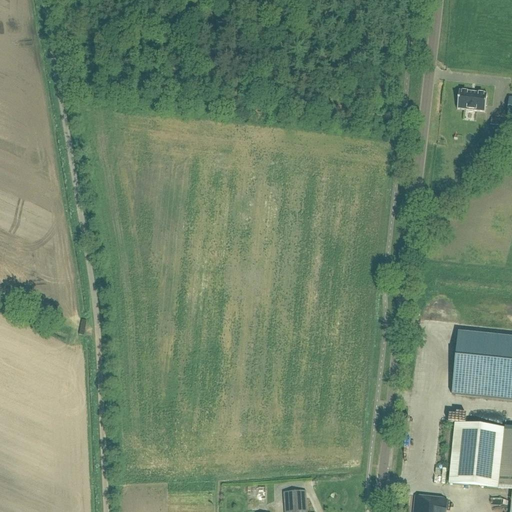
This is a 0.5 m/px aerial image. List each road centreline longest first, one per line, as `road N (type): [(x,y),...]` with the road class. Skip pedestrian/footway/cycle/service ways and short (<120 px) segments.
road 1 (unclassified): [(107,511),(92,297),(43,0)]
road 2 (tertiary): [(378,511),(438,0)]
